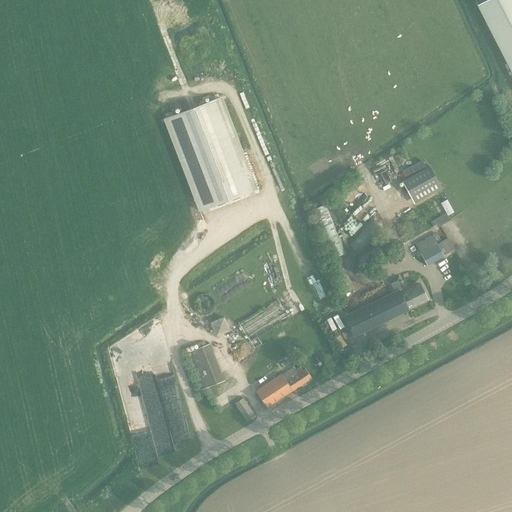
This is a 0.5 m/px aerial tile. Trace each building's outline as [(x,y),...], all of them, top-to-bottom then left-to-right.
[(511,0),(487,0),(477,5),(511,72),(511,0)] [(220,98),(166,119),(201,211),(255,190),(220,98)] [(429,167),(402,182),(411,197),(438,182),(429,167)] [(326,205),(313,210),(333,259),(346,254),(326,205)] [(438,227),(440,226),(450,220),(446,213),(431,221),(434,226),(437,224),(438,227)] [(427,265),(454,250),(448,238),(438,244),(433,235),(416,245),(427,265)] [(395,292),(344,317),(353,337),(409,310),(409,309),(428,300),(420,284),(403,292),(398,280),(391,283),(395,292)] [(257,337),(289,317),(278,300),(239,324),(250,341),(254,348),(261,344),(257,337)] [(202,389),(224,380),(210,343),(187,352),(202,389)] [(255,391),(267,408),(312,378),(305,369),(303,371),(300,367),(295,370),(294,367),(282,375),(281,374),(255,391)] [(235,403),(246,422),(255,416),(243,398),(235,403)]
